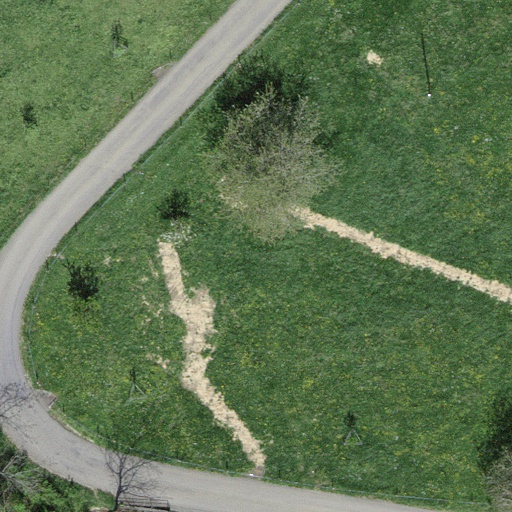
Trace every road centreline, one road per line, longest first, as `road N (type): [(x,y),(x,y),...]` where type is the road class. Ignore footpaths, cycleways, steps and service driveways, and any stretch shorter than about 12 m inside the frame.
road 1 (unclassified): [(266,0),(29,248),(0,317)]
road 2 (unclassified): [(0,359),(32,426),(78,460),(158,485),(316,511)]
